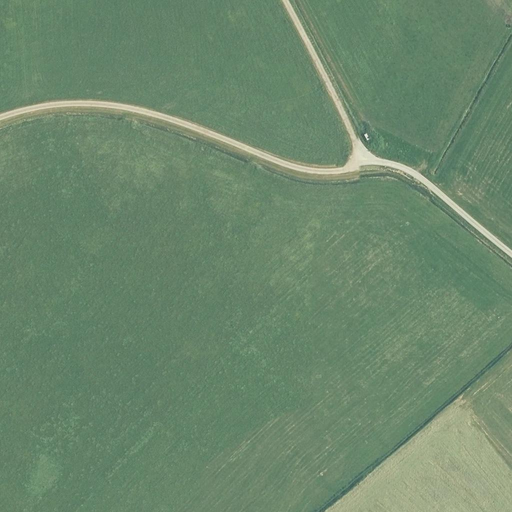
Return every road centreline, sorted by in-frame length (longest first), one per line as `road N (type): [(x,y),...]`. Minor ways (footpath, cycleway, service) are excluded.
road 1 (unclassified): [(0,113),(98,100),(172,116),(298,164),(344,166),(362,158)]
road 2 (unclassified): [(511,255),(420,180),(362,158)]
road 3 (unclassified): [(362,158),(285,0)]
